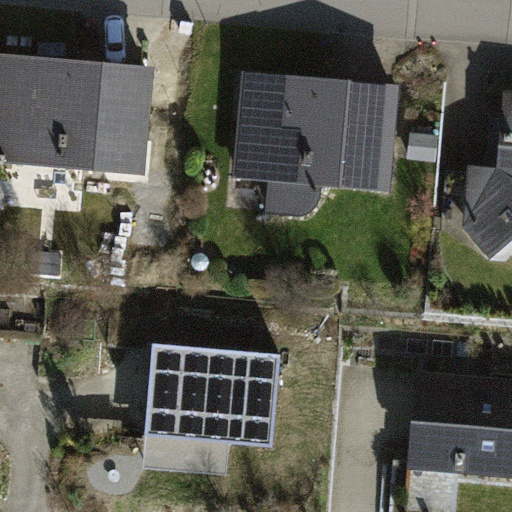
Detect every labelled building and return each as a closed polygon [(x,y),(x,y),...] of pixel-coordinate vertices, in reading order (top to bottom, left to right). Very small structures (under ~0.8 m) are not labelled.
[(140,87),(0,76),(0,184),(132,194),(140,87)] [(391,105),(235,90),(224,196),(252,199),(248,232),(293,236),(296,203),(380,212),(391,105)] [(485,190),(458,187),(456,232),(445,244),(482,280),(511,249),(511,112),(492,112),(485,190)] [(434,148),(407,144),(403,181),(430,185),(434,148)] [(273,370),(152,360),(141,486),(207,491),(209,457),(266,461),(273,370)] [(511,398),(404,387),(393,491),(511,503),(511,398)]
